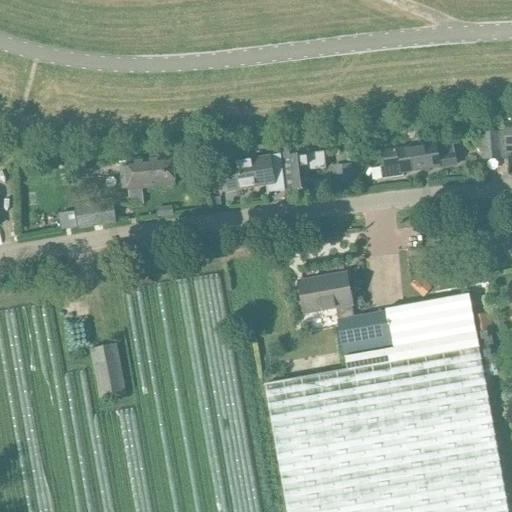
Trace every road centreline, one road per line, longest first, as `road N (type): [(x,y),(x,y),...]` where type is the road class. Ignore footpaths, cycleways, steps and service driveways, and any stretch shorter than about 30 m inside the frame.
road 1 (unclassified): [(0,257),(342,204),(511,187)]
road 2 (tertiary): [(465,35),(172,66),(98,67),(0,43)]
